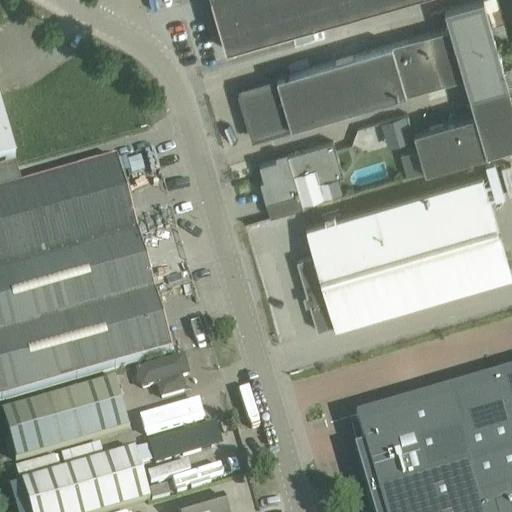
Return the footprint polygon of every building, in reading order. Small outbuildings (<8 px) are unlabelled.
[(210,0),(225,50),(321,23),(399,0),(210,0)] [(257,83),(238,89),(245,114),(252,139),(271,133),(361,107),(406,94),(444,83),(464,77),(475,114),(413,132),(418,149),(424,170),(425,172),(486,154),(486,152),(498,148),(511,144),(511,91),(510,86),(497,40),(485,0),(473,0),(445,8),(451,28),(382,47),(257,83)] [(0,162),(15,158),(0,104),(0,162)] [(381,123),(388,148),(413,140),(406,115),(381,123)] [(287,156),(259,164),(263,180),(260,181),(266,202),(270,217),(303,207),(302,203),(325,197),(320,182),(338,177),(343,175),(338,158),(333,142),(306,149),(286,155),(287,156)] [(0,171),(0,275),(138,236),(116,159),(20,186),(14,167),(0,171)] [(334,327),(354,322),(511,276),(482,176),(305,228),(314,256),(296,261),(317,331),(334,326),(334,327)] [(138,236),(0,275),(0,338),(155,295),(138,236)] [(155,295),(0,338),(0,402),(171,354),(155,295)] [(188,376),(183,358),(135,372),(140,391),(157,386),(160,400),(184,393),(180,378),(188,376)] [(511,443),(511,374),(493,380),(511,443)] [(15,462),(109,435),(128,430),(114,380),(0,413),(15,462)] [(511,443),(493,380),(446,393),(468,468),(511,455),(511,443)] [(356,454),(368,497),(468,468),(446,393),(355,420),(364,451),(356,454)] [(210,426),(150,443),(156,462),(215,446),(210,426)] [(134,451),(119,455),(21,483),(29,511),(110,511),(149,501),(134,451)] [(481,511),(511,511),(511,455),(468,468),(481,511)] [(481,511),(468,468),(368,497),(372,511),(481,511)] [(151,486),(155,501),(193,490),(189,475),(151,486)] [(176,511),(226,511),(223,497),(176,511)]
